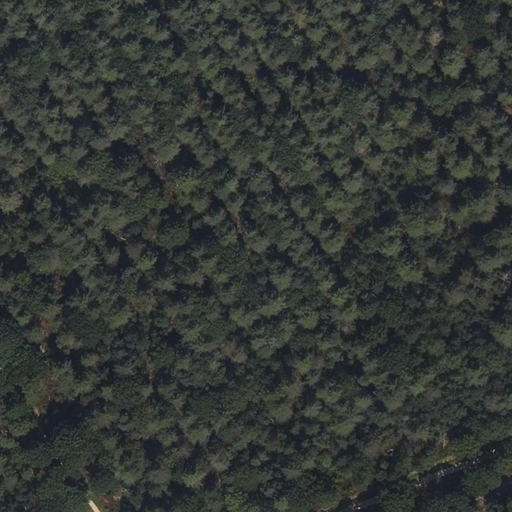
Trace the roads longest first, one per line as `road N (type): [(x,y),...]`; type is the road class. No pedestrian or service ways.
road 1 (track): [(347,511),(511,446)]
road 2 (track): [(0,368),(98,511)]
